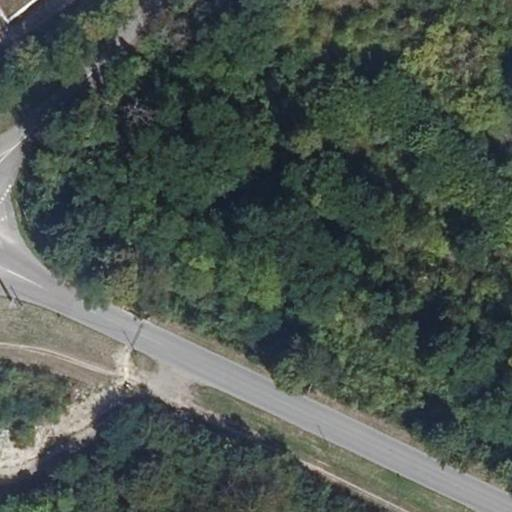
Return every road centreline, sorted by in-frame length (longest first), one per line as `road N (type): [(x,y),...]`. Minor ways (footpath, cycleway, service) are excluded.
road 1 (unclassified): [(508,511),(36,287),(0,280)]
road 2 (unclassified): [(0,157),(167,0)]
